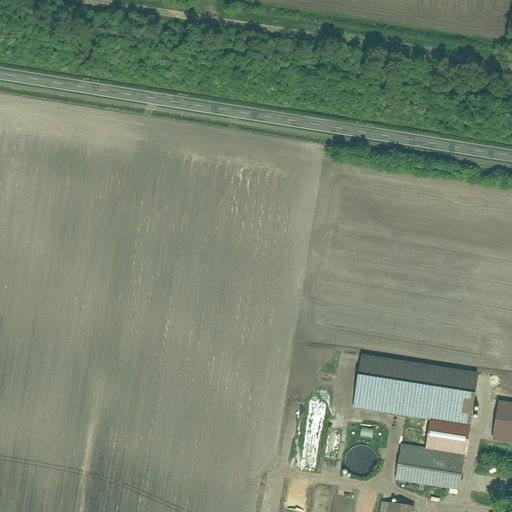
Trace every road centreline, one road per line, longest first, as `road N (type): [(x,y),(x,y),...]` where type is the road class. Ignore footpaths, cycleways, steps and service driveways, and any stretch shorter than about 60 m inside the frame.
road 1 (tertiary): [(0,71),(511,153)]
road 2 (unclassified): [(511,67),(92,0)]
